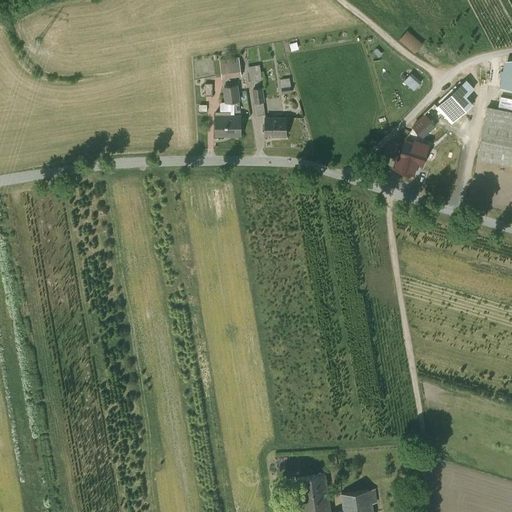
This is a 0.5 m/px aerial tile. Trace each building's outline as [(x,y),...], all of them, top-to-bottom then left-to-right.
[(401,39),(417,53),(425,44),(410,30),(401,39)] [(299,41),(292,43),(294,50),(301,47),(299,41)] [(239,58),(220,60),(222,75),(241,72),(239,58)] [(251,80),(264,78),(262,64),(249,65),(251,80)] [(511,65),(506,64),(501,88),(511,90),(511,65)] [(419,84),(410,75),(404,82),(413,90),(419,84)] [(290,79),(281,80),(283,93),(292,92),(290,79)] [(466,80),(437,106),(452,122),(472,104),(465,96),(474,88),(466,80)] [(237,85),(224,86),(226,102),(234,101),(239,100),(237,85)] [(262,87),(253,89),(255,102),(256,102),(264,101),(262,87)] [(511,98),(501,97),(498,110),(511,113),(511,106),(511,98)] [(264,101),(256,102),(258,115),(265,114),(264,101)] [(498,110),(487,108),(477,158),(511,165),(511,112),(511,113),(498,110)] [(230,111),(216,111),(216,115),(216,134),(241,134),(241,115),(234,115),(230,115),(230,111)] [(425,115),(414,126),(423,135),(441,118),(437,113),(430,120),(425,115)] [(287,117),(265,117),(265,135),(275,135),(275,134),(286,134),(286,135),(287,117)] [(413,143),(405,140),(400,156),(398,156),(395,167),(413,173),(416,162),(422,164),(428,144),(414,140),(413,143)] [(330,511),(325,473),(297,477),(301,511),(330,511)] [(374,511),(371,489),(341,493),(344,511),(374,511)]
